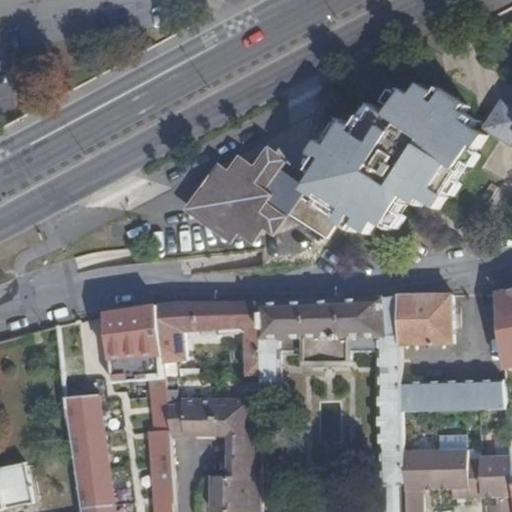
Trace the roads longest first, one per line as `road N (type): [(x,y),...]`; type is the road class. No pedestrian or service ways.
road 1 (unclassified): [(511,256),(359,283),(141,283),(0,314)]
road 2 (primary): [(0,225),(426,0)]
road 3 (primary): [(336,0),(0,178)]
